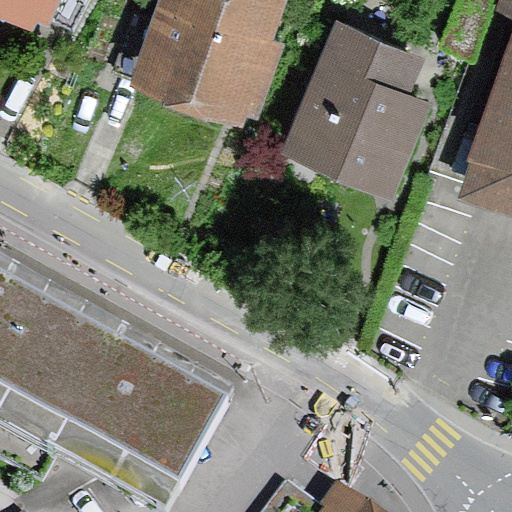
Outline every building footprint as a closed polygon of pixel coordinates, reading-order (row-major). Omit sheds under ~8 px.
[(0,0),(0,25),(28,41),(44,11),(73,27),(87,0),(0,0)] [(135,8),(113,68),(227,109),(233,93),(256,101),(279,35),(256,27),(266,0),(172,0),(166,19),(135,8)] [(458,0),(442,39),(472,52),(490,0),(458,0)] [(344,22),(298,128),(388,167),(418,98),(391,86),(407,49),(344,22)] [(511,37),(476,143),(466,194),(511,199),(511,37)] [(0,397),(69,435),(116,350),(0,285),(0,397)] [(94,450),(193,393),(116,350),(69,435),(94,450)] [(193,393),(94,450),(180,497),(228,412),(193,393)] [(268,511),(333,511),(292,481),(268,511)]
